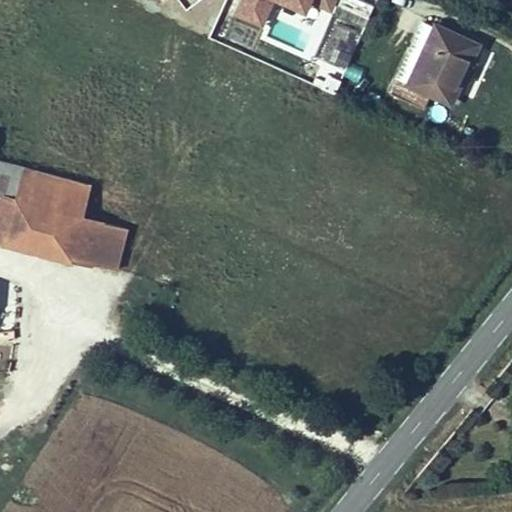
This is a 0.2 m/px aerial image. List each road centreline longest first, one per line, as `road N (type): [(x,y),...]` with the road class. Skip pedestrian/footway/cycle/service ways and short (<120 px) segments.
road 1 (unknown): [(0,254),(70,290),(165,360),(387,459)]
road 2 (secondary): [(511,306),(344,511)]
